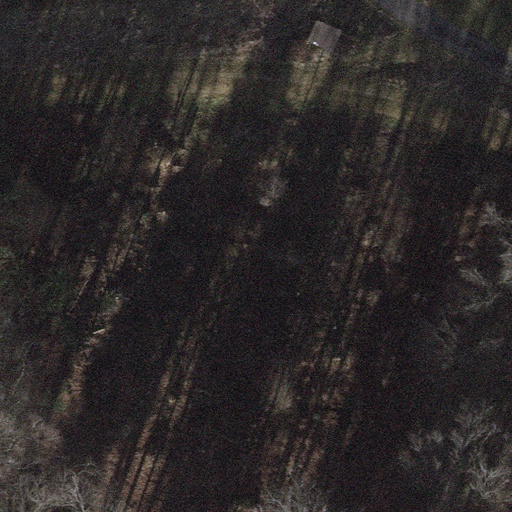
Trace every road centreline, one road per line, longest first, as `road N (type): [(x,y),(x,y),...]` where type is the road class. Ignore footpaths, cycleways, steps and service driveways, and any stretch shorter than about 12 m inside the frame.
road 1 (track): [(0,106),(85,95),(325,100),(511,148)]
road 2 (track): [(457,53),(325,100)]
